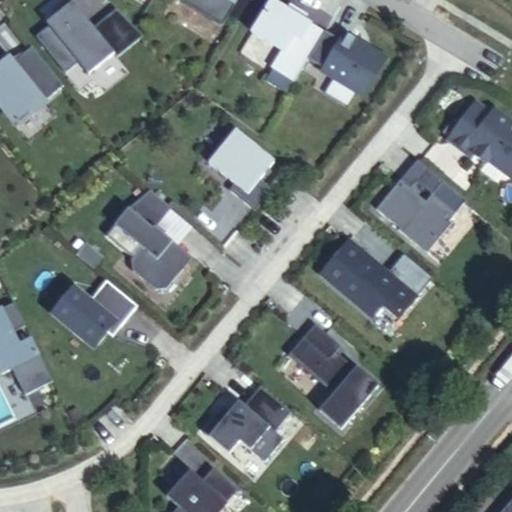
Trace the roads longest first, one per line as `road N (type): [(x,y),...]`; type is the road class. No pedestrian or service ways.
road 1 (residential): [(0,497),(61,483),(144,434),(457,46)]
road 2 (secondary): [(511,383),(407,511)]
